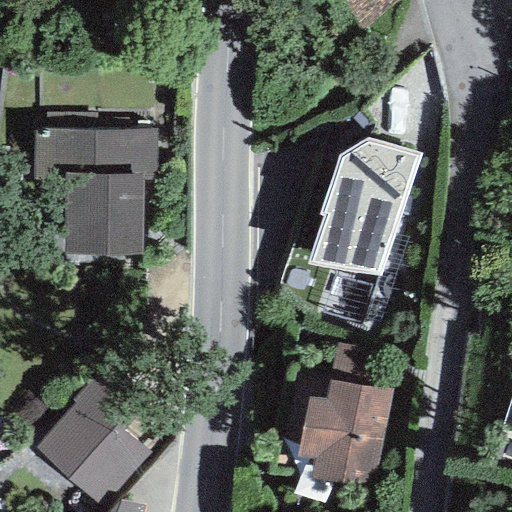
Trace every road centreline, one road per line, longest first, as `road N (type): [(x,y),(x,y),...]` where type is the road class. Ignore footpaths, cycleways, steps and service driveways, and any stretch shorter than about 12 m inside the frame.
road 1 (residential): [(437,0),(475,120),(423,511)]
road 2 (secondary): [(232,0),(213,405),(200,511)]
